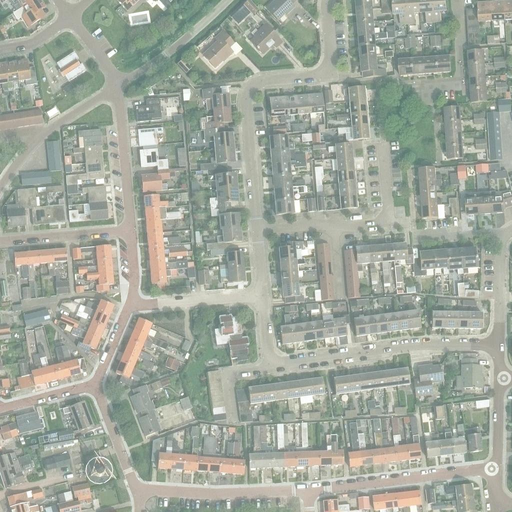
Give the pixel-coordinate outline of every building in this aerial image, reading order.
[(33,0),(22,8),(12,14),(17,20),(20,18),(26,28),(40,20),(35,13),(45,7),(40,0),(33,0)] [(115,0),(116,0),(126,12),(139,0),(144,0),(146,1),(146,0),(115,0)] [(292,6),(297,0),(276,0),(267,9),(278,21),(287,13),(288,14),(294,8),(292,6)] [(355,0),(357,12),(373,11),(371,0),(355,0)] [(381,0),(382,10),(390,9),(389,0),(381,0)] [(408,25),(406,0),(404,0),(402,0),(401,0),(392,0),(394,15),(400,15),(401,26),(408,25)] [(420,14),(419,0),(406,0),(408,25),(415,24),(415,14),(420,14)] [(434,23),(431,0),(419,0),(420,14),(426,13),(427,24),(434,23)] [(431,0),(434,23),(441,23),(440,12),(446,12),(445,0),(431,0)] [(258,11),(248,1),(243,6),(252,16),(258,11)] [(496,5),(491,5),(492,22),(505,21),(504,2),(495,3),(496,5)] [(492,22),(491,5),(487,6),(487,4),(478,4),(478,10),(479,16),(479,22),(479,23),(492,22)] [(373,11),(357,12),(358,24),(374,23),(373,11)] [(379,29),(374,30),(374,23),(358,24),(359,36),(375,35),(380,34),(379,29)] [(276,49),(282,44),(265,25),(257,33),(259,34),(250,42),(262,55),(273,45),(276,49)] [(228,49),(233,44),(222,32),(215,39),(218,42),(203,56),(214,69),(226,58),(226,59),(232,53),(228,49)] [(375,35),(359,36),(360,49),(376,47),(375,35)] [(361,61),(377,59),(376,47),(360,49),(361,61)] [(62,77),(64,77),(64,76),(68,82),(86,71),(81,64),(79,66),(76,60),(78,59),(74,52),(56,64),(60,70),(58,71),(62,78),(63,78),(62,77)] [(468,66),(484,65),(483,52),(468,53),(468,66)] [(436,59),(438,74),(451,73),(449,58),(436,59)] [(377,59),(361,61),(362,74),(363,73),(364,79),(370,79),(387,77),(385,66),(378,66),(377,59)] [(424,60),(425,75),(438,74),(436,59),(424,60)] [(15,62),(18,82),(25,81),(26,86),(36,84),(34,68),(28,68),(27,60),(15,62)] [(182,60),(177,65),(185,74),(191,69),(182,60)] [(425,75),(424,60),(412,61),(413,76),(425,75)] [(413,76),(412,61),(399,62),(400,77),(413,76)] [(11,83),(18,82),(15,62),(3,64),(7,90),(12,89),(11,83)] [(469,79),(485,77),(484,65),(468,66),(469,79)] [(485,77),(469,79),(470,91),(486,90),(485,77)] [(344,97),(348,97),(349,103),(365,102),(366,102),(365,94),(364,94),(364,89),(343,91),(344,97)] [(212,111),(229,110),(228,95),(220,96),(220,90),(202,92),(203,101),(206,101),(206,111),(212,111)] [(486,90),(470,91),(471,104),(487,103),(486,90)] [(325,105),(332,105),(331,92),(324,93),(325,105)] [(308,97),(310,115),(322,114),(321,95),(313,95),(313,97),(308,97)] [(295,97),(297,116),(310,115),(308,97),(304,98),(304,96),(295,97)] [(287,99),(282,100),(284,117),(284,121),(290,120),(289,117),(297,116),(295,97),(287,98),(287,99)] [(137,123),(161,121),(159,99),(145,100),(146,107),(135,108),(137,123)] [(284,121),(284,117),(282,100),(278,100),(278,99),(269,99),(271,119),(280,118),(280,125),(284,124),(284,121)] [(365,102),(349,103),(350,116),(366,114),(367,114),(366,106),(365,107),(365,102)] [(445,123),(461,122),(460,109),(444,110),(445,123)] [(40,110),(33,111),(35,125),(42,124),(40,110)] [(200,132),(204,132),(223,130),(222,124),(230,124),(229,110),(212,111),(213,118),(199,120),(200,132)] [(33,111),(27,112),(29,126),(35,125),(33,111)] [(23,127),(29,126),(27,112),(21,113),(23,127)] [(17,128),(23,127),(21,113),(15,114),(17,128)] [(11,129),(17,128),(15,114),(9,115),(11,129)] [(351,129),(367,127),(368,127),(367,119),(366,119),(366,114),(350,116),(336,117),(337,123),(350,122),(351,129)] [(5,130),(11,129),(9,115),(3,116),(5,130)] [(446,135),(462,134),(461,122),(445,123),(446,135)] [(367,127),(351,129),(337,130),(338,135),(345,135),(345,141),(369,139),(368,131),(367,131),(367,127)] [(155,135),(162,134),(162,129),(137,131),(139,148),(156,146),(155,135)] [(223,136),(223,130),(204,132),(205,138),(207,138),(208,144),(214,143),(214,151),(233,150),(232,135),(223,136)] [(84,148),(101,147),(100,131),(78,132),(79,138),(83,138),(84,148)] [(447,148),(462,147),(462,134),(446,135),(447,148)] [(287,137),(269,138),(270,152),(288,150),(294,150),(293,143),(288,144),(287,137)] [(336,160),(352,159),(353,158),(352,150),(351,150),(351,145),(335,147),(335,148),(327,148),(328,154),(335,153),(336,160)] [(63,155),(64,155),(73,154),(73,155),(85,154),(86,164),(102,163),(101,147),(84,148),(63,150),(63,155)] [(462,147),(447,148),(448,161),(463,160),(462,147)] [(157,171),(167,170),(166,161),(158,162),(157,150),(139,152),(140,168),(157,166),(157,171)] [(199,172),(206,172),(226,170),(226,164),(234,163),(233,150),(214,151),(215,159),(209,160),(209,165),(199,166),(199,172)] [(288,150),(270,152),(272,165),(289,163),(305,162),(305,157),(289,158),(288,150)] [(352,159),(336,160),(337,172),(353,171),(354,171),(353,163),(352,163),(352,159)] [(289,163),(272,165),(273,178),(291,176),(290,168),(305,167),(305,162),(289,163)] [(102,163),(86,164),(87,175),(78,176),(78,181),(104,179),(102,163)] [(477,175),(489,174),(488,166),(476,167),(477,175)] [(458,180),(467,180),(466,167),(458,168),(458,175),(458,180)] [(441,176),(436,176),(435,169),(419,171),(420,183),(442,181),(441,176)] [(215,182),(216,191),(236,189),(235,175),(227,176),(226,170),(206,172),(207,183),(215,182)] [(157,172),(157,175),(141,177),(142,193),(160,191),(159,180),(169,179),(168,171),(157,172)] [(353,171),(337,172),(330,173),(331,179),(337,179),(338,185),(354,183),(355,183),(355,175),(353,175),(353,171)] [(66,186),(77,185),(76,176),(65,177),(66,186)] [(296,184),(291,185),(291,176),(273,178),(274,191),(304,188),(304,181),(296,182),(296,184)] [(420,183),(421,195),(437,194),(436,187),(442,187),(442,181),(420,183)] [(339,197),(355,196),(356,196),(356,188),(354,188),(354,183),(338,185),(333,185),(333,191),(338,191),(339,197)] [(78,195),(77,185),(66,186),(67,196),(78,195)] [(89,205),(106,204),(105,188),(81,189),(82,195),(88,194),(89,205)] [(304,188),(274,191),(275,203),(293,202),(292,193),(296,192),(297,195),(305,194),(304,188)] [(49,225),(48,208),(37,209),(35,189),(25,190),(27,210),(31,209),(33,226),(49,225)] [(209,201),(210,208),(206,208),(207,212),(210,211),(229,210),(229,203),(237,203),(236,189),(216,191),(217,200),(209,201)] [(27,210),(25,190),(16,191),(18,210),(6,211),(8,228),(24,227),(23,210),(27,210)] [(490,193),(491,215),(504,214),(503,209),(511,207),(511,194),(511,192),(502,195),(503,198),(496,198),(495,192),(490,193)] [(478,193),(465,194),(467,217),(479,216),(478,193)] [(490,193),(478,193),(479,216),(491,215),(490,193)] [(421,207),(438,206),(441,206),(441,201),(437,201),(437,194),(421,195),(421,207)] [(144,210),(165,209),(167,208),(175,208),(175,203),(166,203),(159,204),(158,196),(143,197),(144,210)] [(355,196),(339,197),(340,210),(357,209),(357,200),(355,201),(355,196)] [(65,223),(64,208),(63,200),(58,201),(58,207),(48,208),(49,225),(65,223)] [(308,213),(315,212),(314,200),(307,201),(308,213)] [(293,202),(275,203),(276,216),(294,214),(300,214),(299,201),(293,202)] [(106,204),(89,205),(90,216),(84,217),(84,215),(78,216),(77,211),(68,212),(69,223),(84,222),(107,220),(106,204)] [(439,218),(438,206),(421,207),(422,219),(439,218)] [(144,210),(145,223),(173,220),(180,220),(180,213),(165,215),(165,209),(144,210)] [(220,231),(222,231),(239,229),(238,215),(230,216),(229,210),(210,211),(211,218),(219,217),(220,231)] [(145,223),(146,235),(161,234),(160,225),(165,224),(165,228),(174,227),(173,220),(145,223)] [(217,244),(213,245),(206,245),(206,252),(210,251),(217,251),(226,250),(226,244),(240,242),(239,229),(222,231),(222,237),(217,238),(217,244)] [(162,246),(173,245),(180,245),(179,238),(166,239),(166,243),(162,243),(161,234),(146,235),(147,247),(162,246)] [(280,245),(280,249),(278,249),(279,262),(301,260),(300,250),(302,250),(302,243),(280,245)] [(392,246),(393,262),(405,261),(406,266),(412,265),(412,263),(411,249),(405,250),(404,245),(392,246)] [(147,247),(149,260),(163,259),(186,257),(192,256),(192,253),(186,254),(186,250),(168,252),(168,255),(163,256),(162,246),(147,247)] [(380,247),(381,264),(382,272),(387,271),(386,263),(393,262),(392,246),(380,247)] [(96,261),(111,260),(110,247),(72,250),(73,260),(80,259),(80,254),(91,253),(90,251),(95,251),(96,261)] [(381,264),(380,247),(367,248),(369,265),(369,271),(373,270),(373,264),(381,264)] [(343,252),(345,270),(357,269),(357,273),(362,273),(361,265),(369,265),(367,248),(355,249),(355,251),(346,252),(343,252)] [(217,251),(210,251),(210,256),(218,256),(226,255),(227,266),(219,267),(219,271),(227,270),(243,269),(241,254),(230,255),(230,250),(230,249),(226,250),(217,251)] [(460,250),(462,275),(477,273),(476,268),(480,269),(481,254),(475,255),(475,249),(460,250)] [(59,263),(64,263),(66,263),(65,250),(52,251),(53,270),(59,269),(59,263)] [(446,251),(447,271),(456,270),(457,275),(462,275),(460,250),(446,251)] [(39,265),(47,264),(48,270),(53,270),(52,251),(38,252),(39,265)] [(317,252),(318,265),(329,264),(328,251),(317,252)] [(431,253),(433,271),(442,270),(442,276),(447,275),(447,271),(446,251),(431,253)] [(39,265),(38,252),(26,253),(28,280),(28,282),(34,281),(33,266),(39,265)] [(22,280),(28,280),(26,253),(13,254),(14,267),(21,267),(22,280)] [(412,263),(412,265),(413,278),(425,277),(424,271),(433,271),(431,253),(419,254),(420,263),(412,263)] [(176,270),(187,269),(187,263),(169,264),(164,264),(163,259),(149,260),(150,272),(176,270)] [(78,275),(86,275),(112,272),(111,260),(96,261),(97,267),(78,269),(78,275)] [(301,260),(279,262),(280,274),(302,273),(302,272),(296,273),(296,266),(304,266),(304,260),(301,260)] [(318,265),(319,277),(330,276),(329,264),(318,265)] [(244,283),(243,269),(227,270),(227,278),(220,279),(220,285),(222,285),(244,283)] [(177,277),(176,270),(150,272),(151,285),(165,284),(165,274),(169,274),(170,278),(177,277)] [(112,272),(86,275),(87,279),(93,279),(93,276),(97,276),(98,286),(96,286),(97,293),(108,292),(108,286),(113,285),(112,272)] [(199,287),(208,286),(207,272),(198,272),(199,287)] [(302,273),(280,274),(282,287),(297,285),(297,279),(302,278),(302,273)] [(57,296),(69,295),(68,283),(56,284),(57,296)] [(297,285),(282,287),(283,299),(284,298),(285,305),(303,304),(302,297),(298,297),(298,289),(303,288),(303,285),(297,285)] [(465,291),(464,298),(478,299),(478,292),(465,291)] [(96,312),(109,318),(113,307),(100,301),(96,312)] [(87,316),(85,321),(104,329),(109,318),(96,312),(90,310),(85,308),(83,314),(87,316)] [(47,311),(41,312),(44,323),(50,321),(47,311)] [(44,323),(41,312),(35,314),(38,325),(44,323)] [(406,313),(409,331),(420,329),(418,312),(406,313)] [(396,315),(398,332),(409,331),(406,313),(396,315)] [(444,329),(444,314),(431,313),(431,329),(444,329)] [(35,314),(29,315),(32,326),(38,325),(35,314)] [(444,329),(456,330),(457,314),(444,314),(444,329)] [(456,330),(469,330),(469,314),(457,314),(456,330)] [(469,314),(469,330),(481,330),(481,314),(469,314)] [(32,326),(29,315),(23,317),(26,328),(32,326)] [(398,332),(396,315),(385,317),(387,334),(398,332)] [(230,316),(218,318),(221,338),(229,337),(230,340),(227,341),(230,361),(249,358),(247,338),(242,339),(239,317),(230,318),(230,316)] [(283,317),(285,328),(279,329),(281,347),(292,345),(290,328),(288,316),(283,317)] [(104,329),(85,321),(80,319),(78,324),(61,317),(58,322),(73,329),(76,330),(99,340),(104,329)] [(322,323),(324,340),(346,337),(344,326),(349,325),(348,317),(338,318),(338,321),(322,323)] [(374,318),(377,335),(387,334),(385,317),(374,318)] [(377,335),(374,318),(364,320),(366,337),(377,335)] [(134,330),(157,341),(160,335),(149,330),(151,325),(138,319),(134,330)] [(366,337),(364,320),(353,321),(355,338),(366,337)] [(311,325),(314,342),(324,340),(322,323),(311,325)] [(314,342),(311,325),(300,326),(303,344),(314,342)] [(303,344),(300,326),(290,328),(292,345),(303,344)] [(0,340),(10,339),(8,327),(0,328),(0,340)] [(95,351),(99,340),(76,330),(73,329),(70,335),(81,339),(84,340),(82,345),(78,343),(76,348),(87,358),(90,349),(95,351)] [(129,341),(142,347),(144,342),(165,351),(168,345),(157,341),(134,330),(129,341)] [(142,347),(129,341),(124,352),(143,360),(148,362),(150,357),(140,352),(142,347)] [(186,353),(191,344),(185,341),(180,350),(186,353)] [(69,378),(65,364),(63,357),(62,353),(61,348),(55,349),(59,365),(53,367),(57,381),(69,378)] [(120,363),(133,368),(137,358),(143,360),(140,366),(150,370),(153,364),(148,362),(143,360),(124,352),(120,363)] [(207,370),(219,369),(217,354),(205,355),(207,370)] [(57,381),(53,367),(45,369),(43,364),(47,363),(46,358),(40,360),(46,384),(57,381)] [(179,364),(167,359),(163,368),(175,372),(179,364)] [(46,384),(40,360),(34,361),(35,366),(39,365),(40,370),(31,373),(31,375),(17,379),(19,391),(34,387),(46,384)] [(65,364),(69,378),(80,375),(77,361),(65,364)] [(482,389),(482,379),(481,379),(481,367),(476,367),(476,361),(462,361),(462,367),(461,389),(482,389)] [(133,368),(120,363),(115,374),(121,376),(119,382),(130,387),(132,381),(128,379),(130,374),(141,379),(143,373),(133,369),(133,368)] [(430,384),(443,382),(441,367),(427,369),(427,367),(418,368),(420,381),(414,382),(416,398),(432,396),(430,384)] [(395,372),(397,387),(409,386),(407,370),(395,372)] [(207,373),(209,386),(221,384),(219,372),(207,373)] [(397,387),(395,372),(382,373),(384,389),(397,387)] [(384,389),(382,373),(370,375),(373,391),(384,389)] [(358,377),(360,393),(373,391),(370,375),(358,377)] [(360,393),(358,377),(346,378),(348,394),(360,393)] [(348,394),(346,378),(333,380),(335,396),(348,394)] [(309,381),(312,397),(324,395),(322,379),(309,381)] [(312,397),(309,381),(297,383),(299,399),(312,397)] [(285,385),(287,400),(299,399),(297,383),(285,385)] [(273,386),(275,402),(287,400),(285,385),(273,386)] [(260,388),(262,404),(275,402),(273,386),(260,388)] [(141,412),(142,415),(152,411),(155,410),(152,402),(149,403),(145,394),(148,392),(146,387),(134,391),(136,397),(132,399),(137,413),(141,412)] [(249,396),(250,402),(250,405),(262,404),(260,388),(248,390),(249,396)] [(488,401),(475,403),(476,410),(488,409),(488,401)] [(250,405),(250,402),(238,404),(239,416),(252,415),(250,405)] [(63,416),(64,416),(71,414),(78,432),(92,427),(83,404),(70,409),(69,408),(62,410),(63,416)] [(435,421),(444,420),(443,407),(433,408),(435,421)] [(152,411),(142,415),(144,419),(140,420),(145,436),(159,431),(152,411)] [(20,435),(40,430),(36,414),(16,419),(20,435)] [(214,422),(226,421),(225,414),(213,416),(214,422)] [(252,415),(239,416),(240,423),(253,423),(252,415)] [(408,461),(407,446),(398,447),(397,442),(400,441),(399,436),(397,418),(391,419),(394,449),(396,462),(408,461)] [(371,451),(373,465),(384,464),(380,430),(379,420),(372,420),(376,451),(371,451)] [(0,435),(2,435),(8,433),(10,432),(16,430),(18,429),(16,423),(8,426),(1,429),(1,431),(0,431),(0,435)] [(308,467),(306,442),(306,424),(301,424),(302,450),(304,450),(304,454),(296,454),(296,468),(308,467)] [(361,467),(356,424),(349,424),(352,449),(353,449),(353,454),(347,454),(349,468),(361,467)] [(373,465),(371,451),(365,452),(364,448),(365,448),(362,428),(357,429),(356,424),(361,467),(373,465)] [(284,468),(282,428),(282,425),(276,426),(277,445),(279,445),(279,450),(280,450),(280,455),(272,455),(272,469),(284,468)] [(451,441),(452,456),(466,454),(463,432),(462,426),(457,426),(458,438),(461,438),(461,440),(451,441)] [(260,469),(259,427),(253,427),(254,446),(256,446),(256,450),(253,450),(253,455),(248,456),(249,470),(260,469)] [(272,469),(272,455),(271,448),(266,448),(265,427),(259,427),(260,469),(272,469)] [(196,472),(197,458),(199,428),(191,428),(191,437),(193,437),(192,456),(184,456),(183,471),(196,472)] [(296,468),(296,454),(295,448),(287,449),(287,443),(287,428),(282,428),(284,468),(296,468)] [(469,454),(482,452),(479,428),(474,429),(474,436),(467,437),(469,454)] [(387,429),(380,430),(384,464),(396,462),(394,449),(389,449),(387,429)] [(8,433),(2,435),(4,441),(10,439),(18,436),(16,430),(10,432),(8,433)] [(58,434),(47,436),(49,444),(59,442),(64,441),(73,439),(72,431),(64,433),(58,434)] [(452,456),(451,441),(450,434),(445,435),(445,442),(437,443),(439,457),(452,456)] [(407,446),(408,461),(420,459),(417,436),(412,437),(413,446),(407,446)] [(439,457),(437,443),(436,436),(431,436),(432,442),(435,441),(435,443),(424,444),(426,459),(439,457)] [(330,437),(330,441),(331,467),(343,466),(342,452),(334,452),(334,448),(337,448),(336,437),(330,437)] [(196,472),(207,473),(210,438),(204,438),(202,459),(197,458),(196,472)] [(210,438),(207,473),(219,474),(220,460),(215,460),(217,439),(210,438)] [(170,470),(172,441),(167,441),(165,454),(159,454),(160,439),(153,442),(151,462),(158,462),(157,469),(170,470)] [(76,445),(75,441),(43,447),(44,452),(76,445)] [(170,470),(183,471),(184,456),(176,455),(177,442),(172,441),(170,470)] [(331,467),(330,441),(326,441),(326,449),(326,453),(319,453),(319,467),(331,467)] [(319,467),(319,453),(310,453),(310,449),(311,449),(310,442),(306,442),(308,467),(319,467)] [(231,475),(234,443),(228,443),(227,457),(230,457),(230,461),(220,460),(219,474),(231,475)] [(234,443),(231,475),(243,476),(244,462),(236,462),(236,458),(239,458),(240,444),(234,443)] [(0,457),(0,471),(17,465),(17,466),(29,462),(27,456),(16,460),(14,453),(0,457)] [(69,455),(43,461),(46,471),(71,465),(69,455)] [(0,471),(0,476),(3,484),(4,490),(23,484),(20,472),(31,468),(29,462),(17,466),(17,465),(0,471)] [(106,473),(106,471),(105,469),(103,466),(100,465),(97,465),(94,466),(92,468),(91,471),(91,474),(92,477),(94,478),(96,479),(98,480),(101,479),(103,477),(105,475),(106,473)] [(88,485),(72,488),(75,499),(77,498),(78,502),(85,501),(90,499),(91,499),(90,495),(88,485)] [(458,502),(474,500),(472,486),(446,489),(447,496),(457,495),(458,502)] [(33,500),(43,497),(41,490),(31,492),(33,500)] [(428,505),(433,505),(436,504),(434,490),(426,491),(428,505)] [(63,494),(66,503),(72,502),(70,492),(63,494)] [(408,494),(410,511),(416,511),(416,507),(422,506),(420,492),(408,494)] [(10,508),(28,503),(26,493),(7,498),(10,508)] [(410,511),(408,494),(397,495),(398,509),(404,508),(404,511),(410,511)] [(385,496),(386,511),(393,511),(393,509),(398,509),(397,495),(385,496)] [(386,511),(385,496),(373,498),(375,511),(381,511),(380,511),(386,511)] [(360,511),(362,511),(370,510),(369,498),(359,499),(360,511)] [(459,511),(475,511),(474,500),(458,502),(451,502),(452,508),(459,507),(459,511)] [(325,511),(350,511),(350,505),(339,506),(338,501),(324,502),(325,511)] [(72,502),(66,503),(60,505),(50,507),(51,511),(80,511),(78,503),(73,504),(72,502)] [(10,511),(38,511),(37,506),(30,508),(28,503),(10,508),(10,511)] [(434,511),(446,510),(445,503),(436,504),(433,505),(434,511)]
